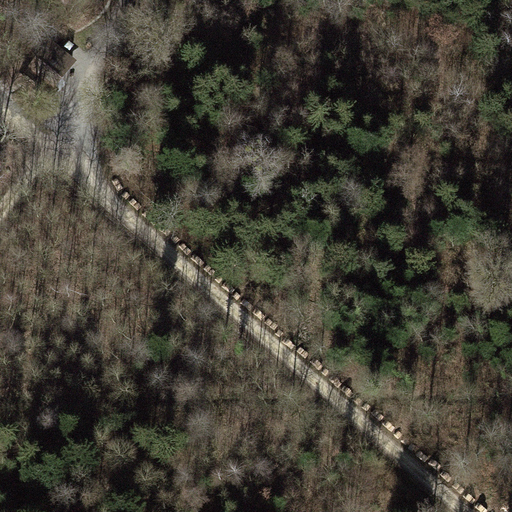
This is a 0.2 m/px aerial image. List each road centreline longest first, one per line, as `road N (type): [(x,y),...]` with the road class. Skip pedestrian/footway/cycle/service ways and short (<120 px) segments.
road 1 (track): [(461,511),(0,92)]
road 2 (track): [(131,0),(0,219)]
